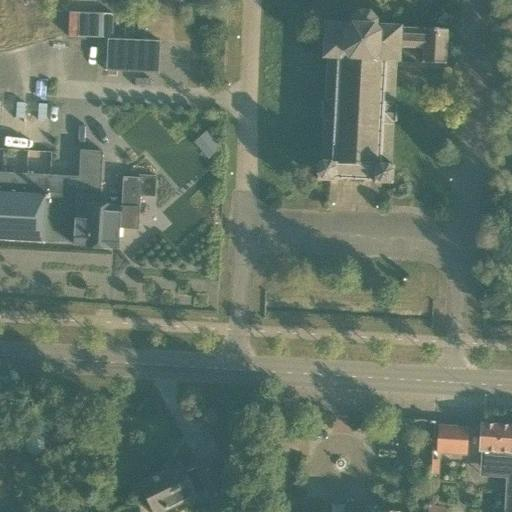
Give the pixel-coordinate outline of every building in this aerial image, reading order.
[(68,11),(68,37),(112,37),(113,12),(68,11)] [(317,181),(336,182),(336,180),(375,182),(375,184),(393,185),(394,166),(391,166),(393,122),(396,122),(397,106),(394,106),(396,62),(399,62),(400,48),(423,49),(422,64),(446,65),(448,30),(377,26),(377,21),(370,13),(358,12),(350,19),(350,25),(325,24),(324,59),(327,59),(324,102),(321,102),(320,119),(324,119),(321,162),(318,162),(317,181)] [(106,71),(158,73),(160,43),(108,41),(106,71)] [(206,158),(220,146),(206,130),(192,142),(206,158)] [(79,163),(78,178),(74,244),(74,245),(87,246),(87,247),(118,249),(119,228),(137,229),(139,197),(155,197),(156,176),(139,176),(139,180),(123,179),(122,209),(91,207),(91,200),(100,200),(102,152),(80,151),(79,163)] [(78,178),(0,173),(0,240),(43,243),(43,242),(74,244),(78,178)] [(511,426),(482,425),(481,451),(480,464),(508,466),(506,495),(511,495),(511,426)] [(436,452),(467,455),(469,428),(438,426),(436,452)] [(224,494),(208,461),(195,467),(196,469),(185,474),(180,463),(168,469),(169,470),(140,485),(153,511),(161,511),(195,495),(206,489),(211,500),(224,494)]
